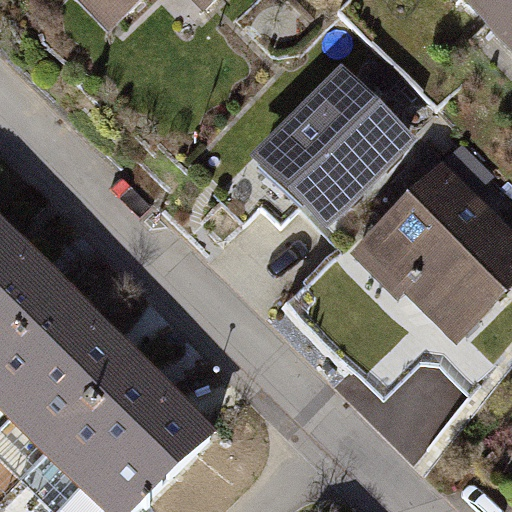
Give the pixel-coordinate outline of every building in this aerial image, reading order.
[(54,0),(103,51),(156,0),(161,0),(191,30),(222,0),(54,0)] [(511,0),(414,0),(459,43),(467,34),(511,78),(511,77),(511,0)] [(419,150),(343,72),(252,160),(328,238),(419,150)] [(465,158),(349,278),(450,375),(511,311),(511,253),(475,218),(500,192),(465,158)] [(0,297),(22,275),(0,254),(0,297)] [(0,369),(58,310),(22,275),(0,297),(0,369)] [(94,345),(58,310),(0,369),(0,432),(5,437),(94,345)] [(130,379),(94,345),(5,437),(41,472),(130,379)] [(166,414),(130,379),(41,472),(77,507),(166,414)] [(141,511),(203,449),(166,414),(77,507),(82,511),(141,511)]
